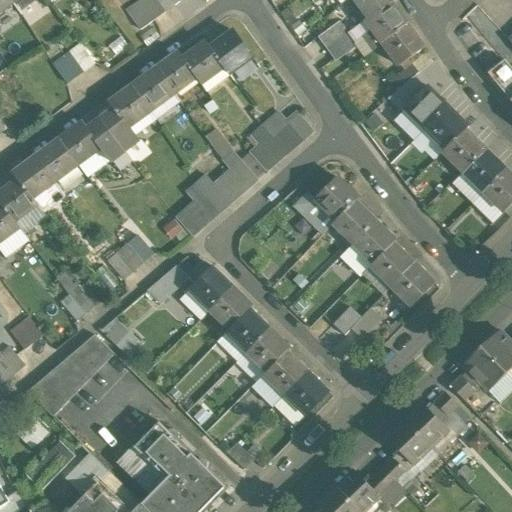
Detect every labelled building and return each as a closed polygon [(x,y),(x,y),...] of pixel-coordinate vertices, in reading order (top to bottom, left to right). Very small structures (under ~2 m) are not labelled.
[(11,0),(0,0),(0,13),(14,4),(11,0)] [(156,0),(143,0),(126,12),(141,31),(166,13),(156,0)] [(175,7),(170,0),(156,0),(166,13),(175,7)] [(393,0),(353,0),(368,20),(392,3),(395,1),(393,0)] [(368,20),(366,22),(372,31),(382,44),(408,25),(392,3),(368,20)] [(511,69),(511,45),(506,39),(476,6),(466,17),(504,61),(511,69)] [(365,21),(349,34),(357,43),(364,37),(364,36),(372,31),(366,22),(365,21)] [(327,50),(349,34),(339,22),(319,38),(327,50)] [(408,25),(382,44),(382,45),(398,68),(425,48),(408,25)] [(372,31),(364,36),(364,37),(374,50),(382,45),(382,44),(372,31)] [(233,33),(211,49),(226,69),(230,75),(253,58),(233,33)] [(349,34),(327,50),(335,61),(357,45),(349,34)] [(206,42),(183,59),(198,79),(203,86),(226,69),(211,49),(206,42)] [(95,65),(80,45),(71,51),(86,71),(95,65)] [(86,71),(71,51),(62,58),(77,78),(86,71)] [(178,53),(155,70),(174,96),(198,79),(183,59),(178,53)] [(77,78),(62,58),(52,65),(68,85),(77,78)] [(511,69),(504,61),(488,74),(511,102),(511,101),(511,69)] [(174,96),(155,70),(133,86),(153,112),(174,96)] [(133,86),(109,103),(114,110),(129,130),(131,129),(153,112),(133,86)] [(426,88),(404,111),(426,132),(448,109),(426,88)] [(448,109),(426,132),(445,150),(464,131),(467,127),(448,109)] [(114,110),(101,119),(126,152),(140,141),(131,129),(129,130),(114,110)] [(278,114),(262,128),(269,137),(279,130),(286,123),(278,114)] [(298,114),(288,122),(303,139),(313,131),(298,114)] [(101,119),(88,129),(103,149),(102,150),(111,162),(126,152),(101,119)] [(303,139),(288,122),(286,123),(279,130),(294,147),(303,139)] [(83,123),(58,141),(79,167),(102,150),(103,149),(88,129),(83,123)] [(262,128),(251,138),(259,147),(260,145),(269,137),(262,128)] [(205,137),(223,161),(234,152),(216,129),(205,137)] [(279,130),(269,137),(285,155),(294,147),(279,130)] [(445,150),(443,153),(463,173),(484,150),(464,131),(445,150)] [(269,137),(260,145),(276,163),(285,155),(269,137)] [(58,141),(37,157),(56,183),(79,167),(58,141)] [(259,147),(251,154),(266,171),(276,163),(260,145),(259,147)] [(484,151),(463,173),(484,193),(505,170),(484,151)] [(234,152),(223,161),(231,171),(232,170),(241,162),(234,152)] [(241,162),(257,180),(266,171),(251,154),(241,162)] [(37,157),(14,173),(19,180),(44,213),(65,197),(61,191),(61,190),(37,157)] [(257,180),(241,162),(232,170),(247,188),(257,180)] [(247,188),(232,170),(231,171),(222,178),(238,196),(247,188)] [(511,176),(505,170),(484,193),(503,213),(511,203),(511,176)] [(315,172),(300,185),(316,201),(330,187),(315,172)] [(206,176),(196,185),(204,194),(213,186),(214,185),(206,176)] [(238,196),(222,178),(214,185),(213,186),(229,204),(238,196)] [(330,187),(316,201),(336,222),(356,202),(359,199),(338,178),(330,187)] [(19,180),(0,194),(0,202),(1,203),(24,235),(47,218),(44,213),(19,180)] [(204,194),(196,185),(186,194),(194,203),(195,202),(204,194)] [(229,204),(213,186),(204,194),(219,212),(229,204)] [(219,212),(204,194),(195,202),(211,220),(219,212)] [(336,222),(316,201),(304,213),(325,234),(334,225),(336,222)] [(211,220),(195,202),(194,203),(186,210),(202,227),(211,220)] [(336,222),(334,225),(353,243),(375,221),(356,202),(336,222)] [(1,203),(0,203),(0,251),(5,259),(29,241),(24,235),(1,203)] [(186,210),(177,218),(192,236),(202,227),(186,210)] [(375,221),(353,243),(374,264),(393,245),(396,241),(375,221)] [(154,254),(139,236),(129,244),(144,263),(154,254)] [(129,244),(119,252),(134,271),(144,263),(129,244)] [(374,264),(371,267),(391,288),(413,265),(393,245),(374,264)] [(119,252),(109,261),(124,279),(134,271),(119,252)] [(413,265),(391,288),(411,308),(434,285),(413,265)] [(151,289),(162,302),(176,290),(183,273),(178,267),(151,289)] [(232,289),(211,268),(188,291),(209,311),(232,289)] [(95,306),(79,287),(70,295),(85,313),(95,306)] [(252,308),(232,289),(209,311),(229,331),(250,310),(252,308)] [(85,313),(70,295),(61,303),(76,321),(85,313)] [(354,327),(364,338),(385,319),(373,306),(363,316),(353,306),(320,337),(331,349),(354,327)] [(229,331),(227,333),(247,353),(269,331),(250,310),(229,331)] [(126,354),(141,341),(118,316),(104,329),(126,354)] [(11,333),(24,351),(43,336),(28,319),(11,333)] [(269,331),(247,353),(267,373),(288,353),(289,351),(269,331)] [(511,344),(499,331),(482,348),(507,375),(511,369),(511,344)] [(95,335),(27,392),(53,417),(115,355),(95,335)] [(25,365),(10,347),(1,354),(16,373),(25,365)] [(507,375),(482,348),(464,366),(468,370),(481,384),(489,392),(507,375)] [(267,373),(265,375),(285,396),(307,374),(288,353),(267,373)] [(16,373),(1,354),(0,355),(0,369),(8,380),(16,373)] [(468,370),(451,387),(463,400),(481,384),(468,370)] [(307,374),(285,396),(305,416),(327,394),(307,374)] [(445,393),(428,409),(440,422),(457,406),(445,393)] [(428,409),(423,404),(405,422),(431,448),(448,431),(440,422),(428,409)] [(25,435),(30,445),(50,435),(42,421),(31,428),(32,431),(25,435)] [(405,422),(387,439),(399,452),(412,465),(431,448),(405,422)] [(199,511),(224,486),(175,439),(176,438),(177,436),(176,434),(175,432),(173,431),(171,431),(169,431),(168,432),(159,424),(135,448),(147,460),(146,461),(154,469),(155,467),(168,479),(144,505),(151,511),(199,511)] [(511,463),(477,432),(466,444),(511,487),(511,463)] [(59,441),(26,476),(42,491),(76,457),(59,441)] [(255,459),(238,443),(228,453),(245,470),(255,459)] [(399,452),(383,467),(396,481),(412,465),(399,452)] [(383,467),(366,484),(380,497),(396,481),(383,467)] [(151,511),(144,505),(109,471),(73,509),(75,511),(151,511)] [(366,484),(354,471),(336,488),(360,511),(363,511),(380,497),(366,484)] [(0,486),(0,508),(10,502),(8,498),(0,486)] [(360,511),(336,488),(318,505),(324,511),(360,511)] [(0,508),(0,511),(18,511),(27,507),(19,491),(8,498),(10,502),(0,508)] [(56,511),(47,503),(29,511),(56,511)]
